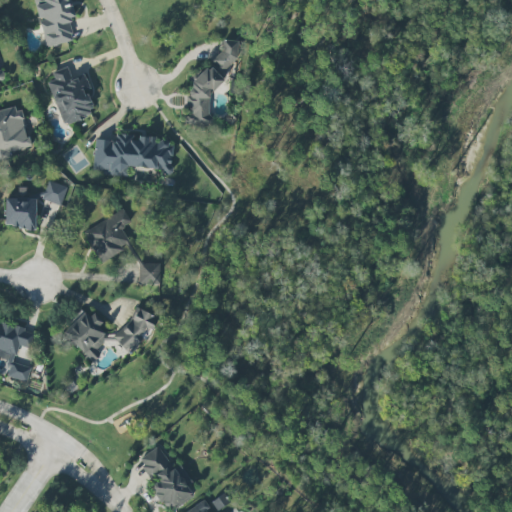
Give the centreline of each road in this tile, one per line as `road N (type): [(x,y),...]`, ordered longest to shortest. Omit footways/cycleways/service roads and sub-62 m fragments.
road 1 (track): [(511,297),(470,391),(469,460),(507,511)]
road 2 (residential): [(111,500),(96,470),(66,443),(0,407)]
road 3 (residential): [(0,428),(111,500)]
